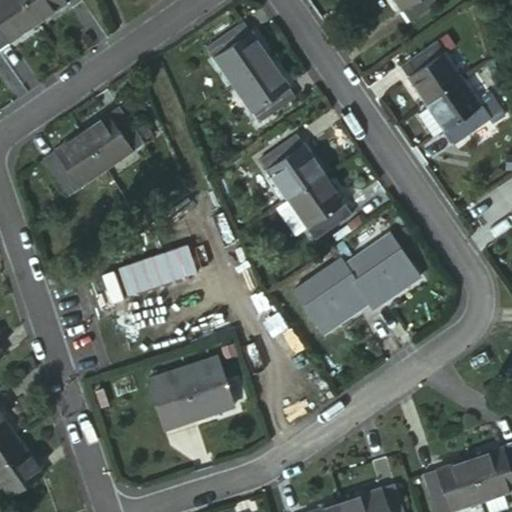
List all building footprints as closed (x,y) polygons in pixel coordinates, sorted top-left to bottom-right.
[(0,0),(0,40),(29,21),(13,0),(0,0)] [(13,0),(29,21),(58,0),(13,0)] [(427,0),(394,0),(406,16),(427,0)] [(229,81),(266,55),(241,17),(203,42),(229,81)] [(397,65),(422,102),(458,76),(433,38),(397,65)] [(290,92),(266,55),(229,81),(254,118),(290,92)] [(458,76),(422,102),(441,129),(449,141),(484,114),(473,98),(458,76)] [(483,90),(473,98),(484,114),(484,115),(488,120),(499,111),(483,90)] [(422,102),(411,109),(430,136),(441,129),(422,102)] [(78,130),(102,165),(136,138),(111,103),(78,130)] [(73,188),(102,165),(78,130),(49,154),(73,188)] [(283,195),(320,169),(294,131),(256,157),(283,195)] [(348,210),(320,169),(283,195),(311,234),(348,210)] [(283,195),(270,204),(290,231),(303,223),(283,195)] [(366,298),(369,305),(413,274),(386,229),(341,260),(366,298)] [(341,260),(335,251),(289,283),(321,330),(366,298),(341,260)] [(211,352),(139,377),(146,397),(163,390),(174,419),(227,402),(211,352)] [(163,390),(146,397),(158,425),(174,419),(163,390)] [(0,437),(10,431),(0,416),(0,437)] [(10,431),(0,437),(0,488),(2,492),(37,468),(10,431)] [(511,440),(470,454),(484,498),(511,488),(511,440)] [(470,454),(427,468),(439,511),(484,498),(470,454)] [(406,511),(396,478),(342,495),(347,511),(406,511)] [(347,511),(342,495),(287,511),(347,511)]
